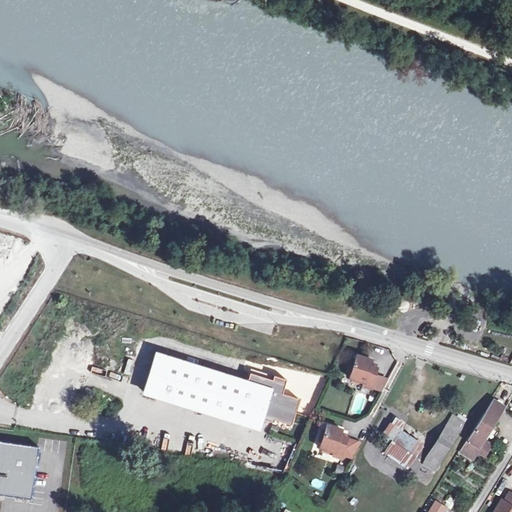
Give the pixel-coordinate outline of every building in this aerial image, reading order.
[(246,382),(155,354),(143,392),(258,427),(261,419),(272,422),(273,420),(291,425),(299,399),(282,393),(286,379),(273,375),(272,380),(249,372),(246,382)] [(357,354),(350,377),(364,382),(363,385),(371,387),(377,367),(370,364),(372,359),(357,354)] [(490,404),(459,454),(470,462),(475,454),(482,459),(489,448),(479,443),(487,431),(489,432),(502,411),(490,404)] [(453,415),(449,423),(460,430),(465,422),(453,415)] [(342,453),(354,457),(362,443),(348,438),(348,436),(341,434),(343,428),(328,423),(320,446),(335,451),(333,454),(341,457),(342,453)] [(438,464),(460,430),(449,423),(427,457),(438,464)] [(402,429),(395,440),(410,450),(417,440),(410,434),(402,429)] [(0,496),(32,500),(37,447),(0,443),(0,496)] [(419,475),(430,481),(433,475),(423,469),(419,475)] [(313,478),(310,486),(322,490),(325,482),(313,478)] [(501,501),(494,511),(511,511),(511,495),(508,493),(503,502),(501,501)] [(429,511),(445,511),(448,508),(435,500),(428,511),(429,511)]
